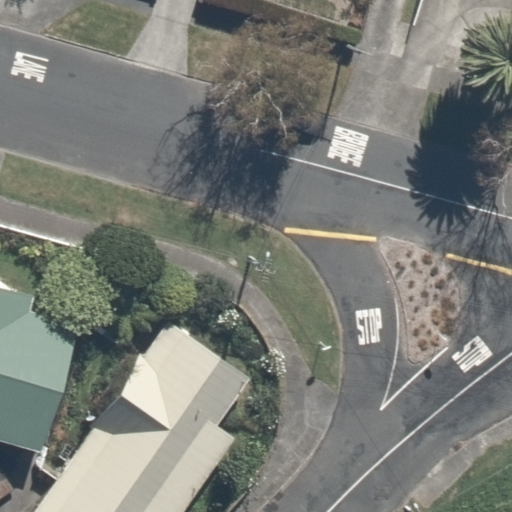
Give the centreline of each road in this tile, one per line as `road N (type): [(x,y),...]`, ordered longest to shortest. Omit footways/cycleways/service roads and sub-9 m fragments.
road 1 (residential): [(352,484),(364,399),(365,293),(303,162)]
road 2 (residential): [(303,162),(0,79)]
road 3 (residential): [(511,223),(303,162)]
road 4 (residential): [(511,361),(352,484)]
